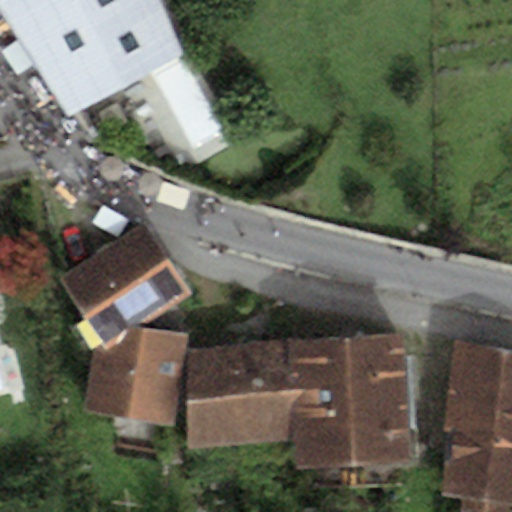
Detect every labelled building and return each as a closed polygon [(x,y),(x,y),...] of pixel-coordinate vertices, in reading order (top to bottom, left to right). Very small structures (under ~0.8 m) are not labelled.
[(0,0),(0,11),(68,118),(182,53),(159,0),(0,0)] [(142,227),(60,278),(102,344),(127,329),(184,293),(142,227)] [(185,334),(127,329),(102,344),(93,410),(173,424),(185,334)] [(402,333),(293,342),(300,441),(303,471),(413,460),(402,333)] [(300,441),(293,342),(189,351),(188,448),(300,441)] [(511,360),(464,353),(443,487),(467,491),(463,511),(503,511),(506,496),(511,497),(511,360)]
